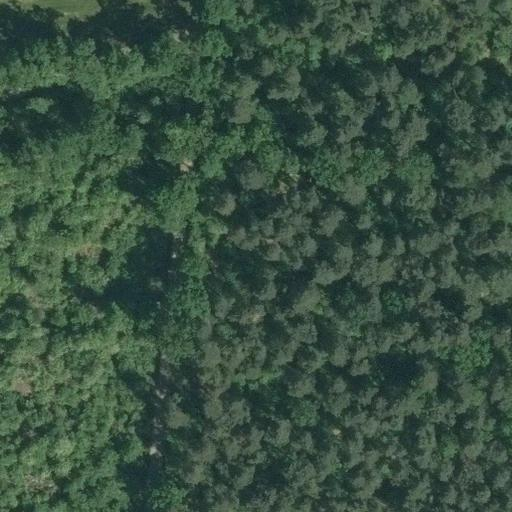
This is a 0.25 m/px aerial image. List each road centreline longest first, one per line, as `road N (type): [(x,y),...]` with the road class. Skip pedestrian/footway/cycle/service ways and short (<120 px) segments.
road 1 (track): [(148,511),(199,20)]
road 2 (track): [(0,91),(199,20)]
